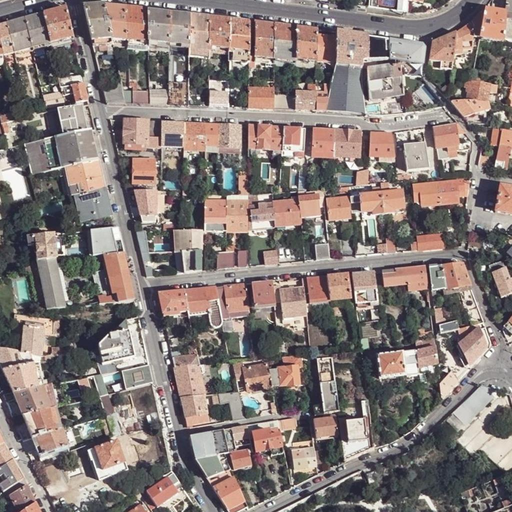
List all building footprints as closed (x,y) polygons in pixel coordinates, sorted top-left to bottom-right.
[(366,0),(354,0),(354,7),(366,8),(366,0)] [(376,0),(377,5),(377,9),(398,12),(406,14),(407,14),(408,2),(400,1),(398,0),(376,0)] [(511,0),(506,0),(506,4),(505,14),(503,39),(511,39),(511,0)] [(84,7),(92,41),(112,40),(104,5),(93,6),(84,7)] [(114,6),(104,5),(112,40),(127,41),(125,7),(114,6)] [(125,7),(127,41),(145,42),(147,43),(148,10),(137,9),(125,7)] [(55,11),(43,14),(50,44),(73,38),(66,8),(55,11)] [(148,10),(147,43),(151,43),(168,45),(170,13),(159,11),(148,10)] [(471,23),(473,28),(472,38),(479,39),(484,11),(484,10),(478,16),(471,23)] [(479,39),(502,42),(503,39),(505,14),(484,11),(479,39)] [(180,14),(170,13),(168,45),(185,47),(190,48),(190,15),(180,14)] [(25,19),(32,49),(47,45),(50,44),(43,14),(35,16),(25,19)] [(200,16),(190,15),(190,48),(190,49),(209,52),(210,47),(210,18),(200,16)] [(219,19),(210,18),(210,47),(229,49),(230,20),(219,19)] [(16,21),(7,24),(14,53),(27,50),(32,49),(25,19),(16,21)] [(230,20),(229,49),(249,51),(250,31),(250,22),(239,21),(230,20)] [(263,24),(255,23),(255,32),(255,35),(255,57),(274,58),(274,25),(263,24)] [(461,30),(455,34),(454,51),(454,52),(453,56),(462,55),(462,51),(472,50),(472,44),(472,38),(473,28),(471,23),(461,30)] [(0,43),(3,56),(14,53),(7,24),(2,25),(0,25),(0,43)] [(287,27),(274,25),(274,58),(296,61),(296,59),(297,28),(287,27)] [(306,29),(297,28),(296,59),(316,61),(316,37),(316,30),(306,29)] [(444,39),(432,44),(429,62),(440,63),(452,64),(454,51),(455,34),(444,39)] [(364,61),(364,39),(352,37),(336,35),(336,38),(336,62),(336,63),(362,67),(362,61),(364,61)] [(327,37),(316,37),(316,61),(320,62),(321,57),(333,57),(333,62),(336,62),(336,38),(327,37)] [(389,60),(389,41),(376,38),(367,37),(367,39),(369,39),(369,61),(389,60)] [(127,41),(127,47),(127,50),(148,52),(148,51),(148,50),(147,49),(147,43),(145,42),(127,41)] [(389,41),(389,60),(395,61),(400,62),(400,65),(402,76),(419,78),(420,72),(421,66),(423,66),(424,51),(420,45),(409,44),(389,41)] [(148,51),(148,52),(169,55),(168,45),(151,43),(151,49),(148,50),(148,51)] [(168,45),(169,55),(190,57),(189,54),(185,53),(185,47),(168,45)] [(112,56),(115,56),(113,46),(105,47),(105,50),(105,51),(107,50),(108,55),(112,55),(112,56)] [(209,52),(210,53),(230,55),(229,49),(210,47),(209,52)] [(210,53),(209,52),(190,49),(189,54),(190,57),(189,57),(210,60),(210,53)] [(230,55),(230,62),(249,64),(249,57),(249,51),(229,49),(230,55)] [(296,61),(274,58),(274,63),(274,65),(296,67),(296,61)] [(296,61),(296,67),(316,69),(316,61),(296,59),(296,61)] [(326,111),(365,115),(365,111),(364,107),(362,83),(362,67),(336,63),(332,82),(331,88),(330,94),(329,95),(326,111)] [(451,71),(452,64),(440,63),(440,70),(451,71)] [(369,101),(404,95),(402,76),(400,65),(395,66),(367,69),(367,82),(369,101)] [(84,84),(82,75),(61,78),(58,78),(60,87),(64,87),(71,86),(84,84)] [(229,81),(209,80),(209,96),(209,98),(229,99),(229,81)] [(116,104),(126,104),(123,90),(122,86),(121,82),(112,84),(116,104)] [(137,91),(136,82),(129,83),(129,85),(132,86),(132,87),(132,91),(137,91)] [(464,89),(469,90),(467,101),(471,102),(471,103),(475,102),(476,103),(487,104),(488,94),(490,86),(482,84),(472,82),(465,82),(464,89)] [(84,84),(71,86),(73,93),(75,99),(75,103),(88,101),(84,84)] [(106,103),(116,104),(112,84),(102,86),(106,103)] [(64,87),(65,95),(73,93),(71,86),(64,87)] [(316,92),(329,95),(330,94),(324,93),(325,87),(316,86),(316,92)] [(495,95),(497,87),(490,86),(488,94),(495,95)] [(445,87),(441,91),(445,97),(449,93),(450,88),(445,87)] [(177,88),(168,88),(168,91),(168,105),(189,106),(189,89),(177,88)] [(249,108),(274,110),(274,99),(274,89),(252,88),(249,88),(249,108)] [(126,104),(133,104),(132,91),(123,90),(126,104)] [(149,105),(168,105),(168,91),(157,90),(149,90),(149,92),(149,105)] [(133,104),(142,105),(142,92),(137,91),(132,91),(133,104)] [(296,110),(316,111),(316,92),(309,92),(298,92),(296,92),(296,100),(296,110)] [(316,111),(326,111),(329,95),(316,92),(316,111)] [(192,95),(191,106),(209,107),(209,98),(209,96),(197,96),(192,95)] [(296,100),(274,99),(274,110),(296,110),(296,100)] [(89,106),(88,101),(75,103),(71,103),(67,104),(68,109),(82,107),(89,106)] [(451,104),(463,119),(480,114),(476,103),(475,102),(471,103),(451,104)] [(489,112),(487,104),(476,103),(480,114),(489,112)] [(398,115),(406,114),(405,104),(397,105),(398,115)] [(87,132),(82,107),(68,109),(57,111),(62,137),(87,132)] [(3,113),(0,113),(0,118),(1,124),(6,122),(12,121),(10,114),(4,116),(3,113)] [(124,121),(123,144),(124,144),(146,146),(147,146),(148,138),(148,122),(124,121)] [(148,122),(148,138),(162,139),(163,123),(148,122)] [(185,124),(163,123),(162,139),(162,140),(185,141),(185,124)] [(206,124),(185,124),(185,141),(184,146),(184,151),(206,152),(206,147),(206,124)] [(206,124),(206,147),(218,148),(218,125),(206,124)] [(458,124),(455,125),(456,135),(466,133),(458,124)] [(240,126),(218,125),(218,148),(240,149),(240,126)] [(433,128),(436,149),(447,147),(458,145),(456,135),(455,125),(433,128)] [(259,127),(249,127),(248,149),(272,151),(272,157),(281,157),(282,152),(284,129),(259,127)] [(305,130),(284,129),(282,152),(304,153),(305,130)] [(315,130),(313,158),(335,159),(335,158),(336,131),(315,130)] [(511,133),(501,131),(492,130),(492,143),(493,143),(494,136),(500,137),(500,138),(501,138),(511,139),(511,133)] [(56,138),(63,168),(65,168),(98,161),(91,131),(87,132),(62,137),(56,138)] [(360,133),(336,131),(335,158),(338,158),(359,158),(360,133)] [(393,148),(403,146),(407,172),(428,168),(425,143),(414,144),(412,132),(401,134),(402,141),(392,142),(393,148)] [(391,134),(371,133),(369,157),(381,157),(394,157),(393,148),(392,142),(391,134)] [(63,168),(56,138),(44,141),(51,171),(60,169),(63,168)] [(511,139),(501,138),(500,138),(499,145),(499,147),(511,149),(511,139)] [(44,141),(24,145),(32,175),(45,172),(51,171),(44,141)] [(467,144),(458,145),(459,151),(455,151),(456,152),(469,150),(467,144)] [(498,157),(509,159),(511,149),(499,147),(497,157),(498,157)] [(455,151),(448,153),(449,160),(457,158),(456,152),(455,151)] [(489,158),(480,154),(478,166),(486,168),(489,158)] [(507,172),(509,159),(498,157),(497,157),(495,169),(502,171),(507,172)] [(104,188),(98,161),(65,168),(72,197),(75,196),(104,188)] [(134,161),(133,184),(154,184),(155,162),(134,161)] [(239,170),(239,196),(248,196),(248,171),(239,170)] [(368,171),(357,173),(356,186),(367,185),(368,171)] [(306,191),(307,177),(299,177),(299,192),(306,191)] [(438,184),(440,205),(458,204),(458,200),(458,196),(457,182),(438,184)] [(381,184),(372,185),(373,195),(382,194),(381,184)] [(422,207),(440,205),(438,184),(414,186),(416,202),(421,201),(422,207)] [(75,196),(81,222),(94,219),(94,221),(111,216),(104,188),(75,196)] [(511,189),(500,188),(495,214),(511,216),(511,189)] [(306,191),(307,197),(319,196),(319,199),(325,198),(324,195),(323,190),(306,191)] [(135,191),(141,217),(155,217),(155,213),(156,196),(156,192),(135,191)] [(403,209),(402,192),(387,194),(382,194),(384,214),(393,213),(392,210),(403,209)] [(272,194),(248,197),(248,202),(247,231),(276,228),(276,227),(273,204),(272,194)] [(373,195),(360,196),(360,197),(362,212),(369,211),(374,211),(374,214),(374,215),(384,214),(382,194),(373,195)] [(156,196),(155,213),(163,213),(163,196),(161,196),(156,196)] [(300,219),(321,217),(319,199),(319,196),(307,197),(298,198),(299,201),(300,219)] [(328,199),(329,220),(339,219),(341,219),(350,218),(349,197),(328,199)] [(352,213),(362,212),(360,197),(351,198),(352,213)] [(299,201),(273,204),(276,227),(301,225),(300,219),(299,201)] [(227,202),(205,202),(205,232),(216,232),(216,224),(227,224),(227,202)] [(227,202),(227,224),(237,224),(237,232),(248,232),(247,231),(248,202),(227,202)] [(26,229),(27,237),(40,236),(39,228),(26,229)] [(90,257),(103,256),(124,254),(118,228),(90,231),(92,247),(89,248),(90,257)] [(146,232),(136,231),(141,254),(149,253),(146,232)] [(175,252),(182,252),(180,232),(173,232),(175,252)] [(182,232),(180,232),(182,252),(202,251),(202,232),(182,232)] [(63,234),(54,235),(57,260),(65,259),(63,234)] [(27,237),(29,248),(36,247),(36,251),(37,262),(55,260),(57,260),(54,235),(40,236),(27,237)] [(394,239),(385,240),(386,244),(387,254),(395,253),(394,239)] [(328,244),(316,245),(317,261),(330,259),(328,244)] [(202,251),(182,252),(184,274),(201,272),(201,271),(202,251)] [(247,251),(238,252),(239,268),(247,267),(247,251)] [(277,251),(264,253),(265,265),(278,264),(277,251)] [(182,252),(175,252),(178,275),(184,274),(182,252)] [(234,252),(226,253),(226,269),(234,268),(234,252)] [(149,253),(141,254),(143,263),(145,268),(147,278),(154,277),(149,253)] [(226,253),(217,253),(217,270),(226,269),(226,253)] [(124,254),(103,256),(112,294),(112,295),(116,294),(117,304),(127,303),(131,303),(135,302),(128,273),(124,254)] [(90,257),(88,257),(99,305),(100,305),(114,304),(112,295),(112,294),(103,256),(90,257)] [(65,308),(55,260),(37,262),(36,262),(38,266),(41,287),(47,310),(65,308)] [(489,268),(492,274),(505,270),(502,263),(489,268)] [(460,293),(471,291),(469,286),(461,265),(441,267),(443,290),(444,296),(460,293)] [(36,288),(41,287),(38,266),(32,268),(36,288)] [(441,267),(429,268),(432,292),(436,291),(443,290),(441,267)] [(395,271),(397,286),(408,285),(409,292),(428,290),(425,268),(395,271)] [(492,274),(501,299),(508,297),(511,295),(511,293),(511,290),(511,289),(511,280),(510,281),(508,277),(505,269),(505,270),(492,274)] [(395,271),(382,272),(384,288),(388,287),(397,286),(395,271)] [(373,273),(352,275),(356,306),(377,303),(373,273)] [(327,278),(330,301),(350,299),(347,276),(327,278)] [(327,278),(307,280),(310,305),(330,303),(330,301),(327,278)] [(252,285),(254,309),(275,307),(274,304),(273,288),(272,283),(252,285)] [(246,286),(225,288),(228,313),(249,311),(246,286)] [(41,287),(36,288),(36,294),(42,310),(47,310),(41,287)] [(281,303),(283,324),(290,323),(290,325),(293,324),(294,327),(307,326),(307,321),(306,316),(304,289),(280,292),(280,290),(281,290),(280,287),(273,288),(274,304),(281,303)] [(225,288),(216,289),(218,301),(220,314),(222,320),(228,319),(228,313),(225,288)] [(205,290),(184,292),(188,312),(189,317),(208,315),(207,303),(205,290)] [(465,312),(470,327),(473,326),(483,323),(471,291),(460,293),(467,311),(465,312)] [(159,294),(164,315),(180,313),(188,312),(184,292),(159,294)] [(351,305),(350,299),(330,301),(330,303),(331,308),(351,305)] [(223,324),(222,320),(220,314),(218,301),(207,303),(208,315),(209,322),(210,326),(211,326),(211,327),(211,328),(212,328),(212,329),(213,329),(213,330),(214,330),(215,330),(216,330),(216,331),(216,330),(217,330),(218,330),(219,330),(220,329),(221,329),(221,328),(222,328),(222,327),(222,326),(222,325),(223,325),(223,324)] [(356,306),(357,311),(378,309),(377,303),(356,306)] [(228,313),(228,319),(249,317),(249,313),(249,311),(228,313)] [(15,315),(14,326),(24,327),(44,330),(45,319),(15,315)] [(209,322),(208,315),(189,317),(191,324),(209,322)] [(138,319),(125,322),(127,332),(128,332),(133,358),(135,368),(148,366),(138,319)] [(436,326),(437,335),(458,330),(456,321),(441,325),(436,326)] [(127,332),(125,322),(111,336),(127,332)] [(458,330),(461,343),(475,331),(473,326),(470,327),(458,330)] [(24,327),(22,354),(32,355),(40,357),(42,357),(44,330),(24,327)] [(421,328),(415,329),(417,341),(421,340),(424,339),(434,337),(433,332),(422,333),(421,328)] [(479,330),(478,328),(475,331),(461,343),(460,345),(457,347),(455,348),(461,359),(458,360),(463,370),(467,368),(469,365),(486,347),(479,330)] [(479,330),(486,347),(490,343),(489,340),(486,331),(485,328),(479,330)] [(111,336),(98,348),(102,365),(115,362),(133,358),(128,332),(127,332),(111,336)] [(434,348),(434,341),(424,343),(421,343),(415,345),(416,352),(416,353),(434,348)] [(64,348),(65,349),(65,356),(70,356),(73,356),(73,347),(64,348)] [(98,348),(93,353),(97,366),(102,365),(98,348)] [(416,353),(418,370),(436,366),(434,348),(416,353)] [(0,365),(2,371),(34,365),(32,355),(22,354),(0,349),(0,365)] [(405,378),(419,376),(419,375),(418,370),(416,353),(416,352),(402,353),(405,377),(405,378)] [(405,377),(402,353),(393,354),(389,354),(376,356),(378,380),(405,377)] [(40,357),(32,355),(34,365),(38,364),(41,363),(40,357)] [(173,358),(175,368),(198,366),(200,366),(198,356),(179,358),(173,358)] [(297,370),(303,370),(300,356),(286,358),(286,361),(287,367),(287,369),(297,368),(297,370)] [(317,361),(320,384),(335,383),(331,358),(317,361)] [(115,362),(105,365),(106,368),(107,374),(117,372),(115,362)] [(448,367),(454,375),(460,370),(454,362),(448,367)] [(2,371),(13,393),(38,388),(42,387),(42,383),(38,364),(34,365),(2,371)] [(248,392),(273,388),(272,387),(269,371),(268,365),(244,370),(246,380),(248,392)] [(135,368),(122,371),(127,391),(153,385),(148,366),(135,368)] [(175,368),(182,398),(204,396),(205,396),(198,366),(175,368)] [(235,374),(236,381),(246,380),(244,370),(243,366),(233,368),(235,374)] [(438,373),(436,366),(418,370),(419,375),(428,373),(428,377),(438,375),(438,373)] [(269,371),(272,387),(288,385),(288,387),(299,386),(298,374),(297,370),(297,368),(287,369),(285,369),(269,371)] [(458,383),(450,372),(448,375),(439,385),(441,401),(458,383)] [(419,375),(419,376),(419,379),(420,383),(429,381),(428,377),(428,373),(419,375)] [(93,377),(100,398),(108,395),(101,376),(93,377)] [(335,383),(320,384),(323,406),(314,408),(314,409),(315,415),(324,414),(338,412),(335,383)] [(38,388),(13,393),(23,416),(48,410),(47,402),(54,400),(51,386),(47,386),(42,387),(38,388)] [(467,399),(453,413),(465,426),(493,398),(481,386),(467,399)] [(239,394),(219,396),(221,405),(222,405),(230,403),(234,421),(245,419),(239,394)] [(106,417),(114,415),(109,399),(108,395),(100,398),(106,417)] [(182,398),(186,418),(194,416),(208,414),(204,396),(182,398)] [(219,396),(212,396),(213,406),(221,405),(219,396)] [(433,402),(425,403),(426,418),(434,409),(433,402)] [(23,416),(32,438),(57,431),(63,430),(56,408),(50,410),(48,410),(23,416)] [(209,423),(208,414),(194,416),(186,418),(188,426),(209,423)] [(106,417),(113,437),(114,436),(121,434),(114,415),(106,417)] [(112,437),(105,417),(100,419),(107,439),(112,437)] [(339,435),(336,418),(325,419),(314,421),(316,438),(339,435)] [(295,421),(294,419),(278,422),(279,425),(280,431),(296,428),(296,427),(296,420),(295,421)] [(347,441),(345,423),(345,419),(339,420),(340,424),(342,442),(347,441)] [(364,421),(345,423),(347,441),(348,444),(366,442),(364,421)] [(249,440),(253,439),(252,435),(278,429),(279,429),(279,425),(278,422),(247,427),(249,440)] [(247,427),(231,430),(233,440),(235,448),(238,447),(250,445),(249,440),(247,427)] [(253,439),(256,454),(268,451),(270,457),(283,455),(278,429),(252,435),(253,439)] [(32,438),(41,462),(49,459),(47,454),(68,447),(63,430),(57,431),(32,438)] [(231,430),(224,431),(226,441),(233,440),(231,430)] [(224,431),(199,435),(202,445),(204,458),(222,455),(228,454),(226,441),(224,431)] [(199,435),(190,437),(192,447),(202,445),(199,435)] [(87,445),(89,451),(116,442),(114,436),(113,437),(112,437),(107,439),(87,445)] [(127,471),(117,441),(116,442),(89,451),(88,451),(98,481),(127,471)] [(342,442),(344,463),(369,451),(368,442),(366,442),(348,444),(347,441),(342,442)] [(4,444),(0,446),(0,469),(13,461),(4,444)] [(47,454),(49,459),(69,452),(68,447),(47,454)] [(292,452),(295,471),(316,467),(316,464),(314,451),(313,448),(292,452)] [(321,450),(314,451),(316,464),(323,463),(321,450)] [(233,472),(251,467),(248,454),(248,451),(239,452),(235,453),(229,454),(233,472)] [(194,460),(207,479),(218,475),(230,471),(222,455),(204,458),(194,460)] [(24,480),(13,461),(0,469),(0,487),(4,493),(24,480)] [(234,479),(230,471),(218,475),(219,478),(208,482),(214,489),(234,479)] [(363,481),(359,473),(347,478),(352,487),(363,481)] [(173,474),(167,479),(174,488),(179,484),(173,474)] [(493,481),(496,486),(506,481),(505,476),(493,481)] [(174,488),(167,479),(146,492),(157,508),(178,494),(174,488)] [(234,479),(214,489),(227,510),(244,502),(234,479)] [(27,486),(10,497),(17,511),(19,511),(35,503),(27,486)] [(146,495),(143,489),(140,491),(142,497),(145,501),(149,498),(148,496),(146,497),(146,495)] [(462,499),(469,496),(468,491),(460,494),(462,499)] [(511,498),(502,503),(504,509),(511,505),(511,498)] [(144,511),(151,511),(147,505),(145,502),(141,506),(144,511)] [(227,510),(228,511),(239,511),(246,509),(247,508),(244,502),(227,510)] [(151,503),(147,505),(151,511),(154,511),(156,511),(151,503)]
